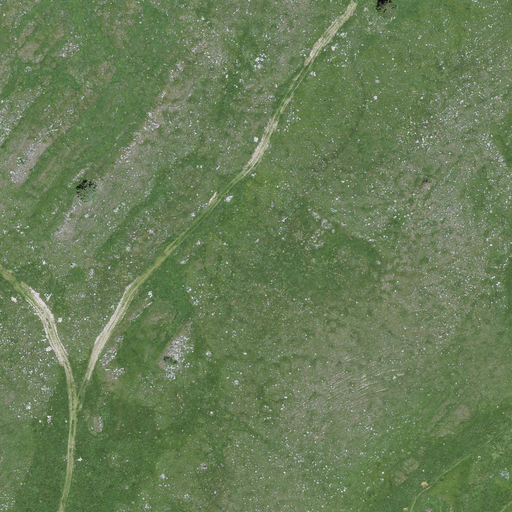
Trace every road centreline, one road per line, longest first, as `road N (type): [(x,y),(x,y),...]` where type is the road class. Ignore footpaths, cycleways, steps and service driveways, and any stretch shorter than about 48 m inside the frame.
road 1 (track): [(70,428),(95,357),(136,288),(259,158),(282,100),(354,0)]
road 2 (track): [(62,511),(69,373),(45,318),(0,272)]
